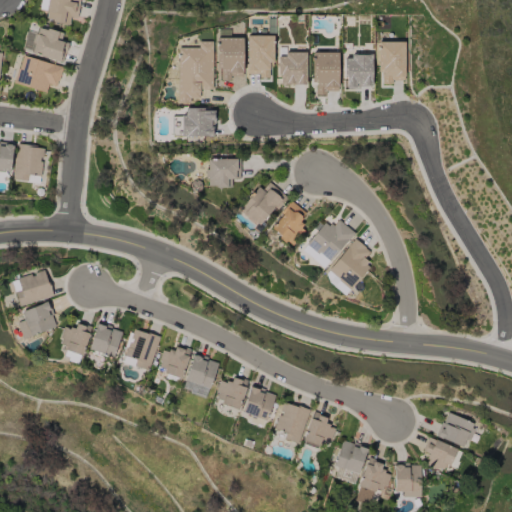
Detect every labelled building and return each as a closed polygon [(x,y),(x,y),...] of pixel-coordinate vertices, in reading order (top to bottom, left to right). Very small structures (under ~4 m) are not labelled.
[(46,18),(47,12),(45,11),(47,0),(79,0),(76,19),(70,18),(69,25),(52,22),(53,19),(46,18)] [(61,63),(21,50),(24,41),(23,40),(26,31),(37,35),(39,28),(46,30),(47,28),(63,33),(61,40),(69,43),(66,54),(64,53),(61,63)] [(246,36),(247,75),(260,74),(260,78),(270,78),(270,66),(273,66),(273,36),(246,36)] [(220,79),(243,79),(242,38),(216,38),(216,66),(220,66),(220,79)] [(177,48),(178,103),(191,103),(191,98),(199,98),(199,90),(212,89),(212,41),(198,42),(198,48),(177,48)] [(404,42),(378,42),(378,69),(382,69),(382,84),(392,84),(391,81),(405,80),(404,42)] [(339,53),(312,52),(311,82),(316,82),(316,95),(327,95),(327,91),(338,92),(339,53)] [(305,85),(306,54),(278,54),(278,85),(305,85)] [(45,93),(13,83),(17,68),(19,69),(23,55),(62,67),(56,89),(47,87),(45,93)] [(372,56),(344,56),(344,88),(372,88),(372,56)] [(172,116),(172,137),(215,136),(214,109),(184,110),(184,116),(172,116)] [(9,171),(0,170),(0,142),(12,143),(9,171)] [(38,183),(13,180),(17,144),(36,146),(36,148),(43,148),(42,158),(40,158),(39,161),(42,162),(40,176),(39,176),(38,183)] [(231,188),(215,188),(215,186),(207,186),(207,179),(205,179),(204,170),(207,170),(207,159),(239,159),(240,179),(231,179),(231,188)] [(287,198),(276,210),(273,207),(258,225),(252,220),(251,221),(243,214),(246,210),(241,206),(258,187),(262,191),(269,183),(287,198)] [(292,245),(286,241),(284,243),(277,237),(279,235),(271,228),(282,214),(280,212),(290,200),(307,213),(299,222),(303,225),(300,228),(303,230),(292,245)] [(305,245),(324,223),(328,226),(330,224),(333,226),(338,221),(353,234),(329,262),(318,253),(317,255),(305,245)] [(368,252),(363,258),(368,262),(366,264),(369,267),(349,291),(349,290),(344,296),(332,287),(333,286),(328,282),(325,274),(328,271),(328,270),(354,239),(365,248),(364,249),(368,252)] [(18,307),(10,282),(16,280),(16,278),(30,274),(31,276),(34,275),(33,273),(43,270),(45,277),(46,277),(52,296),(18,307)] [(21,339),(16,323),(24,320),(21,312),(48,302),(53,315),(51,316),(55,326),(21,339)] [(60,344),(62,339),(59,338),(63,327),(69,329),(69,327),(74,329),(76,322),(90,327),(88,334),(89,334),(81,356),(80,356),(77,364),(67,361),(68,358),(63,356),(65,351),(64,350),(65,346),(60,344)] [(121,332),(112,360),(87,351),(96,322),(111,326),(110,329),(121,332)] [(160,336),(148,371),(122,362),(124,356),(124,355),(126,347),(124,347),(129,332),(132,333),(133,329),(142,332),(143,331),(160,336)] [(188,356),(180,378),(179,378),(178,382),(165,378),(167,374),(163,372),(164,369),(158,367),(160,362),(158,361),(162,350),(167,352),(168,349),(173,350),(175,344),(190,349),(187,356),(188,356)] [(192,354),(191,358),(192,358),(184,380),(185,380),(182,388),(190,391),(189,393),(204,398),(208,388),(217,363),(207,359),(207,357),(196,354),(196,355),(192,354)] [(245,388),(237,409),(221,403),(222,400),(216,398),(218,393),(215,392),(219,380),(225,382),(225,381),(230,382),(233,376),(246,381),(244,387),(245,388)] [(241,412),(247,394),(246,394),(249,384),(264,389),(263,392),(274,395),(266,420),(241,412)] [(297,444),(283,439),(285,433),(273,429),(278,415),(280,415),(281,412),(279,412),(282,403),(289,405),(289,404),(309,410),(297,444)] [(302,440),(313,411),(327,417),(325,423),(336,426),(331,440),(327,439),(325,445),(318,442),(315,448),(303,444),(304,441),(302,440)] [(438,436),(441,430),(443,431),(447,422),(444,421),(448,413),(471,424),(470,427),(475,429),(470,438),(469,440),(466,440),(464,439),(460,447),(438,436)] [(424,452),(423,451),(422,450),(428,437),(434,440),(434,439),(456,448),(455,450),(461,452),(458,460),(460,461),(457,469),(445,464),(442,471),(426,465),(428,460),(426,459),(428,454),(424,452)] [(358,475),(350,472),(348,477),(342,475),(344,470),(332,466),(341,440),(352,444),(353,442),(368,447),(358,475)] [(375,492),(372,491),(368,504),(355,500),(359,487),(357,486),(367,456),(382,461),(381,464),(382,464),(381,468),(385,469),(384,473),(389,475),(386,487),(383,486),(382,490),(376,489),(375,492)] [(419,496),(403,497),(403,492),(394,492),(393,470),(392,470),(392,465),(401,465),(401,463),(408,463),(408,465),(419,465),(419,496)]
